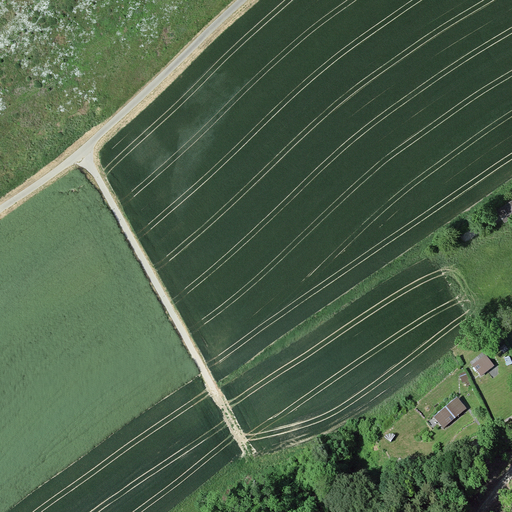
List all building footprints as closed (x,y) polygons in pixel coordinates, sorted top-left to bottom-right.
[(511,200),(498,210),(505,220),(511,215),(511,200)] [(473,366),(481,376),(493,366),(485,357),(473,366)] [(465,372),(459,374),(462,382),(468,380),(465,372)] [(457,398),(434,417),(443,427),(466,408),(457,398)] [(388,439),(399,456),(416,443),(405,427),(388,439)] [(390,511),(397,501),(385,494),(374,511),(390,511)]
